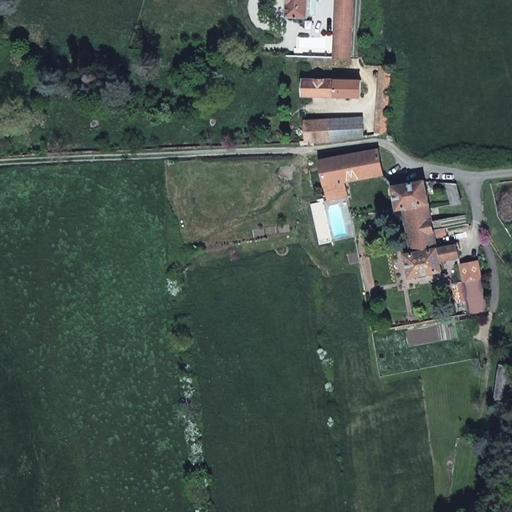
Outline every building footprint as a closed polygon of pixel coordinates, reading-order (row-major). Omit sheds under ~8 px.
[(311,17),(311,14),(311,0),(289,0),(288,16),(311,17)] [(350,58),(352,0),(339,0),(337,57),(350,58)] [(387,134),(392,68),(381,66),(376,134),(387,134)] [(304,79),(304,95),(361,97),(361,80),(304,79)] [(363,117),(304,120),(306,144),(364,139),(363,117)] [(383,172),(378,148),(377,148),(365,151),(370,175),(383,172)] [(325,184),(345,180),(370,175),(365,151),(320,160),(325,184)] [(348,196),(345,180),(325,184),(328,200),(348,196)] [(434,229),(425,180),(393,186),(397,207),(400,227),(407,226),(412,253),(437,248),(435,236),(434,229)] [(461,204),(456,184),(446,183),(452,206),(461,204)] [(446,234),(445,228),(434,229),(435,236),(446,234)] [(457,245),(437,248),(412,253),(406,254),(411,277),(442,271),(440,260),(459,256),(457,245)] [(487,311),(482,279),(453,283),(456,302),(467,300),(469,314),(487,311)] [(511,367),(500,366),(494,400),(508,402),(511,374),(511,367)]
